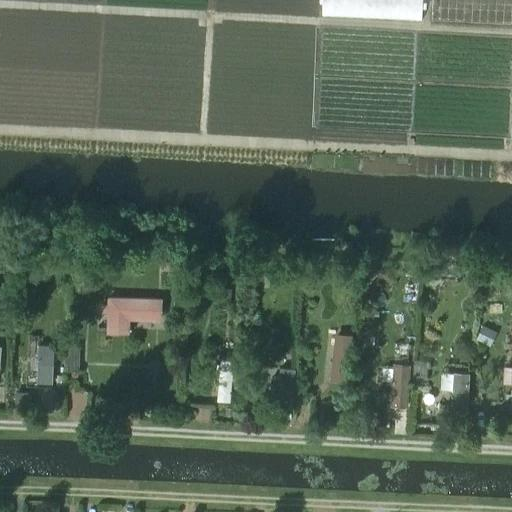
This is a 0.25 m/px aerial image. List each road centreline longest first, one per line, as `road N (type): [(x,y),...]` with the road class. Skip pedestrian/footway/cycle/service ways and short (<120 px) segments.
road 1 (track): [(511,159),(0,132)]
road 2 (track): [(0,5),(511,32)]
road 3 (track): [(511,454),(0,429)]
road 4 (track): [(419,511),(0,492)]
road 5 (track): [(212,0),(202,143)]
